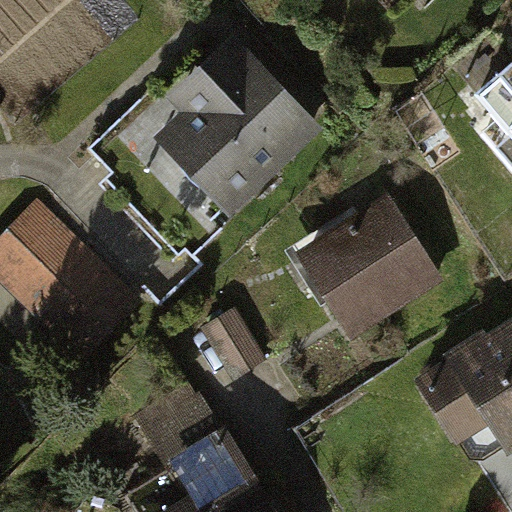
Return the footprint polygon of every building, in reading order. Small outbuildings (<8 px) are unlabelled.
[(180,109),(153,135),(230,215),(323,127),(233,32),(166,95),(180,109)] [(511,62),(467,101),(511,152),(511,62)] [(388,190),(296,249),(352,337),(445,277),(388,190)] [(39,197),(0,236),(0,279),(84,361),(144,300),(39,197)] [(237,376),(271,356),(240,303),(207,323),(237,376)] [(447,356),(415,376),(457,443),(459,442),(469,458),(483,460),(505,447),(509,452),(511,449),(511,315),(488,331),(485,326),(444,351),(447,356)] [(192,493),(160,511),(280,511),(226,423),(222,425),(193,379),(134,415),(164,464),(171,460),(192,493)]
